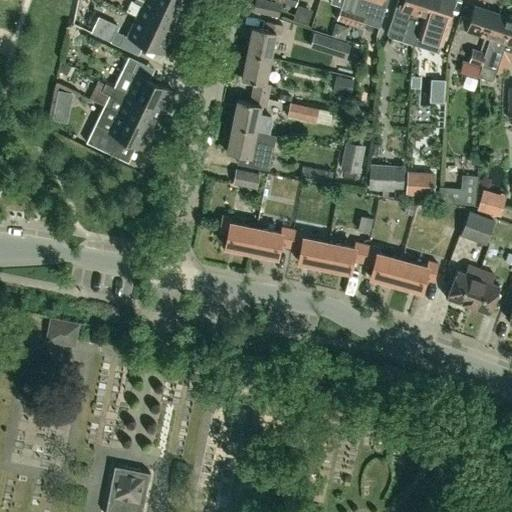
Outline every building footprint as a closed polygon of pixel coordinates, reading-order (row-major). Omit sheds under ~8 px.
[(91,8),(95,2),(93,0),(81,0),(80,2),(84,8),(91,8)] [(180,14),(151,0),(134,0),(134,2),(142,5),(136,17),(171,33),(180,14)] [(151,0),(180,14),(186,0),(151,0)] [(274,0),(274,2),(267,0),(255,0),(253,12),(279,17),(282,3),(282,2),(283,0),(274,0)] [(355,0),(353,9),(349,24),(361,27),(363,21),(380,27),(388,0),(355,0)] [(388,36),(415,45),(428,0),(403,0),(402,0),(397,0),(387,33),(388,36)] [(428,0),(415,45),(438,52),(447,24),(454,0),(428,0)] [(349,24),(353,9),(341,5),(336,20),(349,24)] [(489,37),(497,13),(474,5),(466,30),(489,37)] [(503,42),(511,45),(511,17),(497,13),(489,37),(485,52),(486,52),(481,67),(478,76),(490,80),(493,78),(503,42)] [(171,33),(136,17),(128,36),(162,52),(171,33)] [(252,27),(247,53),(271,58),(276,33),(281,34),(283,25),(266,21),(265,30),(252,27)] [(330,34),(343,38),(347,27),(338,25),(332,27),(330,34)] [(110,41),(119,45),(124,34),(115,30),(110,41)] [(314,32),(309,47),(344,58),(349,43),(314,32)] [(511,74),(511,46),(501,68),(511,74)] [(481,67),(486,52),(485,52),(473,47),(468,63),(471,64),(481,67)] [(271,58),(247,53),(242,78),(254,81),(252,92),(268,95),(271,84),(266,83),(271,58)] [(128,56),(114,86),(161,109),(171,89),(132,70),(137,60),(128,56)] [(468,73),(478,76),(481,67),(471,64),(468,73)] [(337,77),(334,92),(350,95),(353,80),(337,77)] [(103,105),(152,128),(161,109),(114,86),(105,82),(102,90),(109,93),(103,105)] [(439,89),(441,131),(452,131),(450,89),(439,89)] [(72,95),(58,92),(56,98),(70,101),(72,95)] [(237,99),(232,126),(268,133),(271,116),(259,114),(261,106),(266,107),(268,95),(252,92),(250,102),(237,99)] [(287,115),(315,121),(316,118),(324,120),(326,108),(318,107),(318,108),(290,102),(287,115)] [(143,147),(152,128),(103,105),(86,141),(112,153),(120,136),(143,147)] [(268,133),(232,126),(226,152),(239,154),(237,163),(268,169),(275,135),(268,133)] [(359,172),(364,145),(345,141),(340,168),(359,172)] [(368,189),(402,191),(404,166),(370,164),(368,189)] [(300,179),(330,185),(332,171),(302,166),(300,179)] [(236,168),(232,184),(257,189),(260,174),(236,168)] [(435,172),(407,170),(406,192),(433,193),(435,172)] [(474,204),(476,175),(461,175),(460,188),(439,186),(438,202),(474,204)] [(1,183),(0,185),(0,195),(7,196),(9,184),(1,183)] [(500,216),(505,202),(506,196),(483,189),(482,195),(477,210),(500,216)] [(468,209),(460,234),(485,244),(495,219),(468,209)] [(252,251),(257,227),(232,222),(232,217),(223,215),(220,232),(228,233),(225,246),(252,251)] [(257,227),(252,251),(278,257),(281,244),(291,246),(295,230),(282,227),(281,232),(257,227)] [(299,261),(325,266),(330,241),(305,236),(306,232),(295,230),(291,246),(302,248),(299,261)] [(363,261),(367,244),(356,242),(355,246),(330,241),(325,266),(351,271),(353,259),(363,261)] [(371,276),(396,283),(403,258),(377,252),(379,247),(367,244),(363,261),(373,263),(371,276)] [(403,258),(396,283),(422,290),(425,277),(434,279),(438,263),(428,261),(427,265),(403,258)] [(468,304),(481,269),(467,264),(464,272),(456,269),(446,296),(468,304)] [(493,274),(481,269),(468,304),(489,312),(499,285),(490,282),(493,274)] [(52,319),(49,338),(74,343),(78,324),(52,319)] [(105,511),(142,511),(150,472),(114,465),(105,511)]
